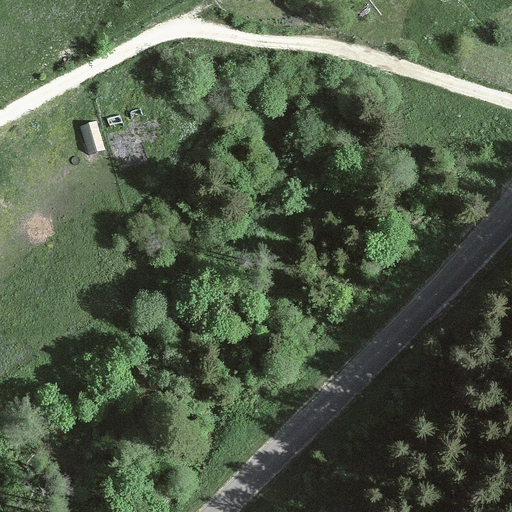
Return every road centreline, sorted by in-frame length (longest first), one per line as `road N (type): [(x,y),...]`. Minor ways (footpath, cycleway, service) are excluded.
road 1 (tertiary): [(511,206),(219,511)]
road 2 (track): [(511,104),(340,44),(167,26)]
road 3 (track): [(0,117),(167,26)]
